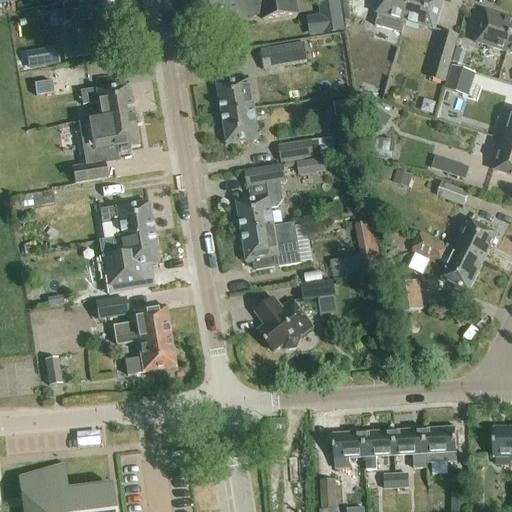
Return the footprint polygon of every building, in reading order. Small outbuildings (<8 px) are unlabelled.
[(113,0),(99,0),(80,3),(65,6),(68,27),(61,28),(66,59),(91,55),(88,40),(87,34),(118,29),(113,0)] [(263,22),(296,16),(293,0),(210,0),(214,24),(219,24),(219,23),(262,16),(263,22)] [(345,33),(340,0),(319,0),(322,17),(308,19),(311,38),(345,33)] [(358,0),(356,15),(366,17),(368,0),(358,0)] [(404,24),(411,0),(378,0),(374,15),(404,24)] [(444,1),(441,0),(411,0),(404,24),(435,32),(444,1)] [(506,55),(511,37),(511,21),(485,13),(475,45),(506,55)] [(363,18),(357,39),(375,44),(381,23),(363,18)] [(458,37),(442,32),(429,79),(445,84),(458,37)] [(304,44),(261,51),(265,72),(308,64),(304,44)] [(464,69),(468,55),(457,51),(453,66),(464,69)] [(66,64),(65,56),(41,59),(42,67),(66,64)] [(476,75),(452,67),(445,91),(469,98),(476,75)] [(62,79),(65,93),(90,88),(87,73),(62,79)] [(217,85),(222,116),(254,110),(249,80),(217,85)] [(52,83),(34,86),(36,98),(54,96),(52,83)] [(97,105),(100,122),(132,116),(127,86),(80,94),(82,108),(97,105)] [(352,101),(334,104),(336,118),(354,116),(352,101)] [(367,103),(360,113),(373,121),(379,111),(367,103)] [(254,110),(222,116),(227,146),(259,141),(254,110)] [(511,114),(503,142),(511,144),(511,114)] [(87,141),(89,153),(86,154),(88,168),(73,171),(76,186),(107,181),(104,159),(118,157),(117,151),(137,147),(132,116),(100,122),(103,138),(87,141)] [(332,139),(279,147),(281,163),(314,158),(314,161),(335,158),(332,139)] [(396,143),(369,140),(367,160),(394,163),(396,143)] [(511,144),(503,142),(493,172),(511,178),(511,144)] [(436,156),(432,171),(445,175),(450,160),(436,156)] [(327,173),(324,160),(297,165),(299,178),(327,173)] [(273,229),(270,210),(278,209),(284,202),(281,184),(285,183),(282,167),(245,174),(248,189),(249,189),(251,201),(236,204),(241,234),(273,229)] [(398,175),(394,186),(409,191),(413,180),(398,175)] [(469,194),(432,180),(427,193),(464,207),(469,194)] [(54,205),(53,194),(9,201),(13,222),(31,219),(30,209),(54,205)] [(120,239),(152,234),(147,204),(99,212),(102,227),(117,224),(120,239)] [(382,221),(363,223),(367,269),(386,267),(382,221)] [(471,223),(457,251),(483,264),(497,236),(471,223)] [(273,229),(241,234),(246,265),(253,264),(254,273),(301,266),(295,225),(273,229)] [(103,261),(105,273),(107,282),(106,282),(108,297),(142,292),(140,276),(139,276),(137,268),(157,265),(152,234),(120,239),(123,258),(103,261)] [(423,234),(413,254),(438,266),(443,257),(452,261),(442,279),(468,293),(483,264),(457,251),(423,234)] [(342,262),(345,278),(365,274),(362,258),(342,262)] [(334,282),(301,287),(304,304),(319,302),(321,316),(338,314),(334,282)] [(424,310),(418,282),(393,287),(398,316),(424,310)] [(125,299),(94,304),(97,322),(128,317),(125,299)] [(258,332),(274,353),(282,347),(284,351),(296,349),(301,339),(301,338),(313,328),(293,301),(282,310),(274,299),(255,313),(265,326),(258,332)] [(61,300),(48,302),(49,311),(63,309),(61,300)] [(164,309),(133,314),(138,345),(170,340),(164,309)] [(170,340),(138,345),(140,361),(125,364),(127,378),(175,370),(170,340)] [(45,362),(49,388),(61,387),(57,360),(45,362)] [(511,465),(511,431),(494,431),(494,461),(511,461),(511,465)] [(455,433),(425,434),(426,471),(429,471),(429,466),(456,465),(455,433)] [(395,459),(415,458),(415,471),(426,471),(425,434),(394,435),(395,459)] [(394,435),(364,437),(365,460),(395,459),(394,435)] [(348,461),(365,460),(364,437),(334,438),(335,471),(349,470),(348,461)] [(64,469),(19,480),(21,499),(22,509),(22,511),(114,511),(111,484),(66,490),(64,469)] [(396,476),(397,490),(409,489),(408,475),(396,476)] [(397,490),(396,476),(385,477),(385,490),(397,490)] [(319,511),(337,511),(336,480),(320,481),(322,511),(320,511),(319,511)] [(466,511),(467,485),(453,485),(451,511),(466,511)]
